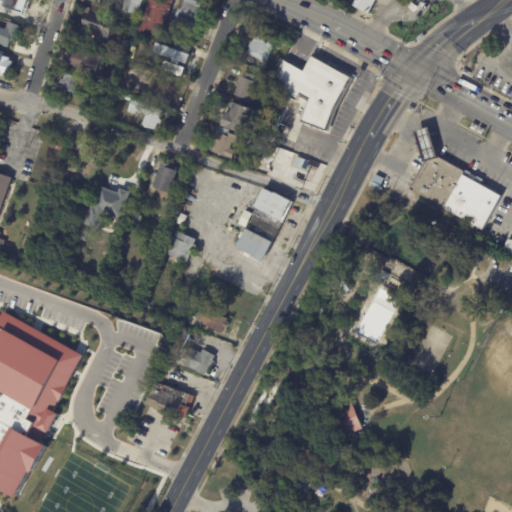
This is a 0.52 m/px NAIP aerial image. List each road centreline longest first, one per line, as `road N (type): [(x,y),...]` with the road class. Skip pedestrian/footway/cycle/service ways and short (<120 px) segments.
road 1 (secondary): [(368,135),(169,511)]
road 2 (residential): [(236,0),(177,149)]
